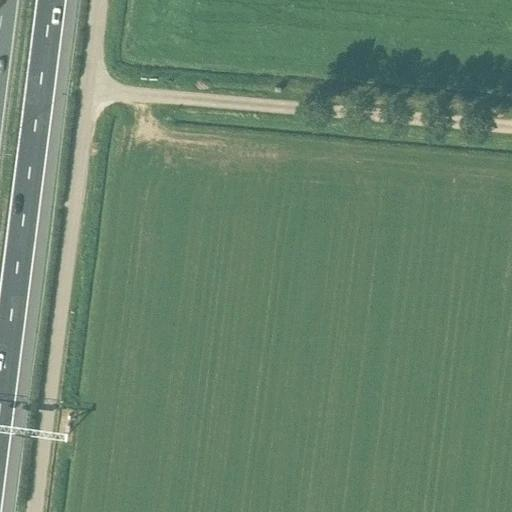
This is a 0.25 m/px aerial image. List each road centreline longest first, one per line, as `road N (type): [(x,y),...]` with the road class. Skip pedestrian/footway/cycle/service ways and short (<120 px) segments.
road 1 (unclassified): [(511,127),(89,93)]
road 2 (unclassified): [(36,511),(89,93)]
road 3 (motorway): [(0,412),(51,0)]
